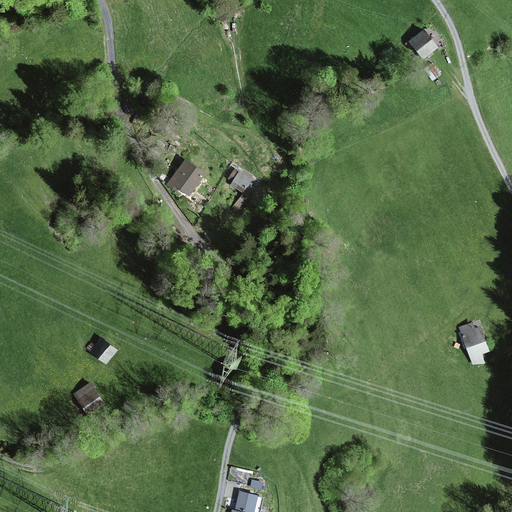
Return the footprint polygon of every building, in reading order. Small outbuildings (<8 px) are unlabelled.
[(438,48),(424,29),(405,44),(409,50),(413,48),(423,60),(438,48)] [(441,75),(432,63),(423,70),(432,82),(441,75)] [(205,173),(184,159),(168,183),(189,197),(205,173)] [(250,182),(251,181),(234,170),(227,179),(232,182),(230,185),(243,193),(244,191),(249,194),(255,185),(250,182)] [(249,197),(244,193),(230,210),(235,214),(249,197)] [(179,239),(172,228),(162,234),(170,245),(179,239)] [(473,323),(459,328),(472,365),(484,364),(481,355),(489,352),(480,327),(475,329),(473,323)] [(116,349),(100,339),(90,354),(106,364),(116,349)] [(87,387),(70,397),(81,415),(98,405),(87,387)] [(263,483),(251,480),(250,488),(261,490),(263,483)] [(239,492),(234,511),(238,511),(254,511),(258,496),(239,492)]
